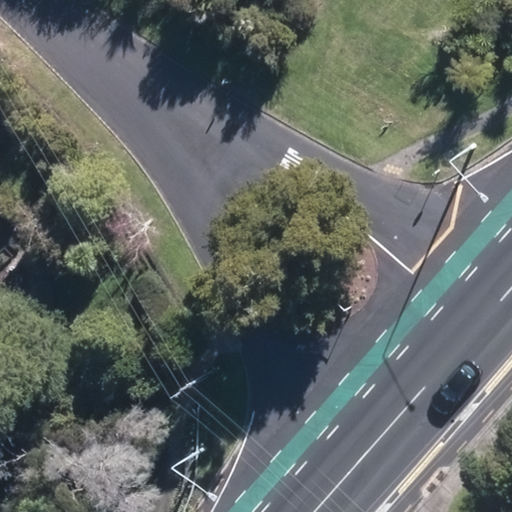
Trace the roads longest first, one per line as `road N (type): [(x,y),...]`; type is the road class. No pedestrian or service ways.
road 1 (residential): [(349,471),(257,308),(179,127)]
road 2 (residential): [(179,127),(356,198),(511,273)]
road 3 (secondary): [(511,273),(349,471)]
road 4 (residential): [(39,0),(179,127)]
